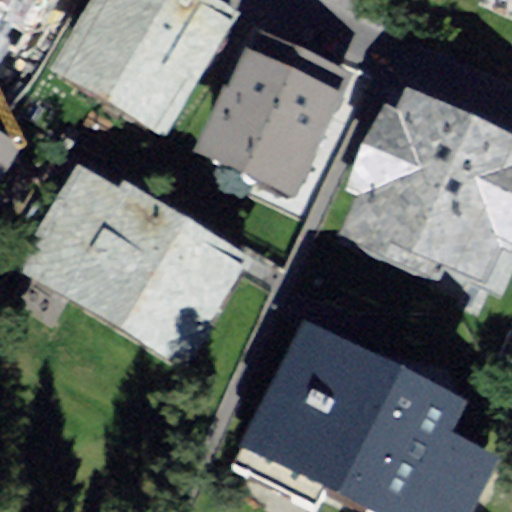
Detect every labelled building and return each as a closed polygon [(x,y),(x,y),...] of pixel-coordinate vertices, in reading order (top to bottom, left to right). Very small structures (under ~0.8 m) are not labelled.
[(0,0),(0,2),(23,17),(33,0),(0,0)] [(221,0),(70,0),(39,57),(164,126),(231,5),(221,0)] [(259,6),(196,117),(290,171),(354,60),(259,6)] [(511,101),(416,57),(360,179),(488,237),(511,184),(511,101)] [(0,147),(0,262),(43,171),(0,147)] [(78,174),(9,298),(192,383),(256,273),(78,174)] [(307,346),(234,476),(309,511),(481,511),(497,480),(455,458),(467,428),(425,407),(307,346)]
